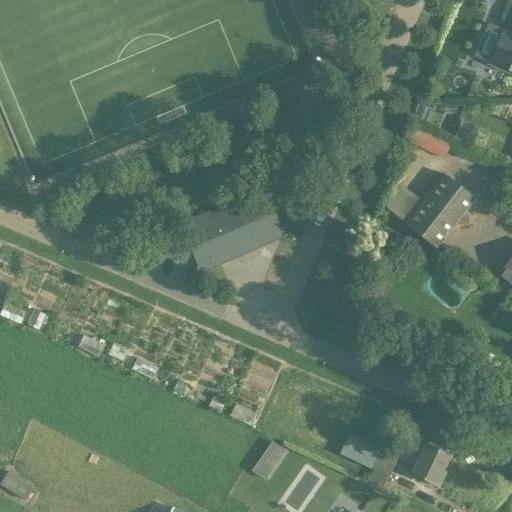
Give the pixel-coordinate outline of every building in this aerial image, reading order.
[(511,19),(507,32),(502,30),(488,62),(511,72),(511,19)] [(413,126),(406,141),(440,159),(448,144),(413,126)] [(381,207),(403,224),(436,249),(475,199),(442,174),(420,202),(398,185),(381,207)] [(183,228),(201,271),(280,236),(261,193),(183,228)] [(511,255),(497,275),(511,286),(511,255)] [(370,469),(379,449),(348,434),(339,454),(370,469)] [(383,440),(379,449),(370,469),(388,477),(401,449),(383,440)] [(257,468),(272,477),(287,451),(272,442),(257,468)] [(442,472),(449,456),(423,444),(409,474),(437,487),(444,473),(442,472)] [(4,484),(29,499),(37,485),(13,470),(4,484)]
